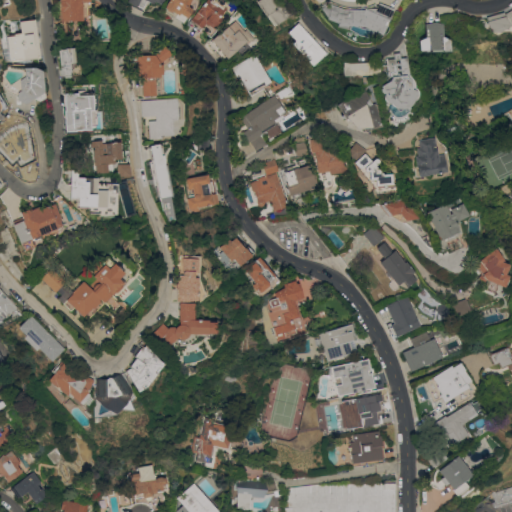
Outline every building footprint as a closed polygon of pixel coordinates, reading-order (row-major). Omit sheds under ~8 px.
[(89,0),(89,1),(88,1),(89,6),(83,7),(84,19),(60,21),(59,0),(89,0)] [(162,0),(161,4),(154,0),(152,3),(146,0),(140,10),(126,3),(127,0),(162,0)] [(190,0),(187,5),(192,9),(182,24),(172,16),(173,14),(165,9),(165,6),(165,4),(167,0),(190,0)] [(228,0),(225,4),(228,6),(220,15),(223,17),(213,28),(208,24),(207,25),(205,24),(199,30),(188,22),(204,0),(228,0)] [(278,0),(280,3),(283,0),(292,14),(275,25),(267,13),(264,15),(255,1),(256,0),(278,0)] [(318,6),(323,2),(324,3),(325,4),(327,2),(343,9),(362,9),(363,8),(375,8),(377,4),(392,9),(381,35),(362,26),(347,25),(346,29),(335,26),(336,25),(336,23),(325,19),(326,17),(320,8),(318,6)] [(483,17),(501,12),(501,14),(511,7),(511,28),(511,26),(505,25),(505,29),(500,29),(498,32),(488,32),(484,17),(483,17)] [(33,18),(39,57),(17,60),(16,59),(8,60),(5,36),(17,35),(17,32),(20,32),(18,21),(33,18)] [(243,30),(246,28),(255,40),(249,45),(246,40),(242,44),(245,48),(238,53),(236,51),(226,59),(211,39),(235,20),(243,30)] [(449,51),(440,51),(425,52),(425,49),(418,50),(418,40),(424,37),(423,23),(433,21),(441,23),(442,36),(448,39),(449,51)] [(325,53),(311,65),(291,43),(294,40),(287,31),(297,22),(325,53)] [(158,62),(159,64),(162,64),(162,70),(162,74),(159,74),(160,76),(159,76),(160,95),(141,96),(141,75),(137,75),(136,55),(153,55),(152,53),(164,45),(170,54),(165,58),(168,58),(162,62),(161,60),(158,62)] [(75,61),(74,62),(74,63),(70,69),(71,74),(69,74),(69,76),(63,77),(63,75),(61,76),(57,48),(73,47),(75,61)] [(385,59),(391,58),(390,53),(397,52),(397,57),(404,57),(406,74),(411,81),(412,87),(414,88),(415,90),(415,93),(415,96),(413,98),(411,100),(408,104),(405,106),(402,107),(398,108),(395,108),(391,106),(389,105),(388,103),(384,102),(382,100),(381,98),(381,96),(382,92),(379,93),(377,89),(379,87),(378,85),(387,80),(389,76),(387,76),(385,61),(385,59)] [(270,81),(268,82),(269,84),(266,85),(265,84),(261,86),(262,88),(249,96),(237,73),(234,75),(230,67),(254,53),(270,81)] [(377,74),(369,74),(369,76),(359,76),(359,75),(342,75),(341,61),(348,63),(377,61),(377,70),(377,74)] [(43,76),(41,78),(43,98),(37,101),(31,98),(23,104),(14,100),(15,96),(15,93),(18,90),(17,80),(24,76),(24,72),(22,72),(22,68),(32,67),(43,72),(43,76)] [(373,102),(379,126),(368,129),(367,127),(354,127),(345,117),(344,118),(342,117),(341,118),(339,115),(341,114),(335,104),(362,88),(371,103),(373,102)] [(76,93),(76,95),(92,95),(92,110),(90,110),(91,116),(98,116),(98,129),(74,130),(74,131),(63,131),(62,93),(76,93)] [(281,114),(283,117),(274,123),(279,132),(269,138),(265,131),(259,134),(265,144),(254,151),(248,142),(247,143),(241,132),(246,129),(239,117),(257,106),(257,105),(274,94),(285,112),(281,114)] [(177,118),(172,119),(172,135),(161,136),(161,138),(148,139),(147,120),(154,120),(154,115),(141,116),(140,100),(176,98),(177,118)] [(36,157),(30,158),(29,156),(19,158),(17,149),(0,145),(0,124),(10,114),(22,117),(20,129),(28,130),(29,138),(32,138),(36,157)] [(432,137),(433,146),(430,146),(431,148),(434,148),(435,155),(442,154),(444,172),(426,174),(426,175),(418,176),(417,175),(416,176),(415,166),(414,167),(412,156),(415,155),(413,147),(417,147),(416,140),(432,137)] [(320,138),(322,148),(326,148),(328,147),(330,147),(332,148),(334,150),(335,152),(334,154),(344,153),(346,171),(329,173),(328,171),(317,172),(314,151),(310,152),(309,139),(320,138)] [(119,141),(119,149),(121,149),(122,157),(120,157),(120,158),(113,159),(113,163),(105,164),(106,172),(94,173),(94,165),(92,165),(91,149),(92,149),(92,146),(89,146),(88,140),(100,140),(101,154),(108,154),(108,142),(119,141)] [(305,142),(307,153),(295,155),(293,144),(305,142)] [(160,143),(149,145),(161,220),(171,218),(160,143)] [(381,174),(389,173),(390,183),(393,183),(394,191),(372,193),(371,186),(356,168),(355,165),(352,162),(354,160),(346,152),(353,143),(364,149),(362,152),(363,153),(370,161),(372,158),(374,158),(376,158),(376,160),(377,161),(376,163),(373,165),(381,174)] [(267,161),(274,158),(278,170),(265,174),(261,164),(261,162),(267,161)] [(117,175),(115,167),(116,165),(116,164),(127,164),(129,176),(117,175)] [(298,192),(299,196),(291,198),(290,195),(288,195),(284,182),(286,182),(283,172),(293,169),(293,168),(296,167),(297,168),(308,165),(310,174),(313,173),(316,184),(308,187),(309,189),(298,192)] [(128,215),(129,193),(116,192),(116,185),(108,185),(108,190),(95,189),(96,177),(73,176),(73,169),(68,169),(67,198),(75,198),(75,207),(99,208),(98,214),(128,215)] [(256,178),(266,174),(266,175),(275,172),(287,206),(273,211),(269,200),(264,202),(263,204),(262,205),(260,206),(258,205),(256,204),(256,202),(256,200),(253,190),(251,190),(249,182),(257,179),(256,178)] [(209,183),(207,183),(209,193),(211,193),(211,194),(215,193),(217,203),(188,209),(186,198),(193,196),(191,188),(187,189),(185,178),(207,174),(209,183)] [(247,205),(254,203),(249,185),(242,187),(247,205)] [(509,191),(495,198),(492,193),(506,185),(509,191)] [(450,234),(451,236),(445,238),(444,237),(439,239),(437,235),(435,236),(424,212),(425,210),(434,206),(432,203),(433,201),(453,193),(457,202),(445,207),(447,213),(449,212),(447,209),(460,203),(467,215),(453,221),(456,227),(455,227),(457,231),(450,234)] [(378,204),(402,200),(405,207),(413,205),(419,217),(405,220),(403,222),(389,215),(386,215),(378,204)] [(47,231),(49,234),(39,238),(39,237),(32,239),(32,238),(30,239),(33,246),(23,251),(19,243),(18,244),(10,225),(11,224),(10,221),(19,217),(17,212),(28,208),(28,209),(36,206),(38,209),(52,203),(58,220),(57,221),(59,226),(55,227),(55,230),(50,232),(47,231)] [(373,227),(383,240),(373,248),(363,235),(373,227)] [(241,251),(242,250),(249,259),(237,269),(230,261),(227,264),(216,250),(225,242),(227,244),(232,240),(241,251)] [(391,256),(395,253),(404,266),(406,264),(414,275),(412,277),(417,284),(407,291),(402,285),(397,289),(379,266),(384,262),(378,254),(386,248),(391,256)] [(483,282),(480,285),(476,279),(479,277),(472,267),(493,251),(501,261),(500,264),(507,267),(503,277),(506,279),(502,289),(483,282)] [(106,310),(101,305),(84,323),(71,310),(67,313),(55,300),(58,297),(54,293),(52,295),(38,281),(49,270),(63,284),(61,286),(70,294),(80,284),(75,279),(83,271),(90,279),(92,277),(86,271),(95,262),(98,266),(105,259),(122,276),(117,281),(121,286),(119,288),(120,289),(113,296),(112,294),(109,297),(114,302),(112,304),(116,308),(111,313),(108,310),(109,309),(108,308),(106,310)] [(174,303),(175,292),(174,292),(174,286),(175,286),(176,278),(181,278),(181,275),(180,275),(180,272),(180,261),(194,261),(196,261),(195,275),(193,275),(192,281),(197,281),(196,303),(187,303),(187,305),(174,304),(174,303)] [(255,262),(276,286),(259,300),(254,299),(256,297),(253,294),(252,295),(248,291),(251,288),(240,275),(255,262)] [(305,334),(306,338),(267,350),(265,346),(254,312),(253,309),(258,308),(262,306),(266,318),(269,317),(268,311),(269,311),(267,305),(274,303),(272,298),(282,292),(281,288),(293,286),(294,289),(297,288),(302,303),(295,305),(297,309),(293,310),(297,322),(298,323),(299,326),(303,326),(305,334)] [(13,314),(15,319),(0,327),(0,297),(14,313),(13,314)] [(396,339),(393,340),(390,332),(392,331),(391,329),(394,328),(386,309),(407,300),(420,329),(420,330),(396,341),(396,340),(396,339)] [(206,327),(213,327),(212,338),(205,337),(205,339),(194,339),(193,342),(191,344),(188,346),(185,348),(183,349),(183,350),(180,350),(176,350),(172,350),(169,348),(166,350),(162,351),(161,349),(159,350),(148,339),(159,328),(164,333),(166,331),(171,331),(173,333),(174,331),(176,330),(177,325),(176,325),(176,308),(191,308),(191,324),(206,325),(206,327)] [(448,317),(448,318),(445,320),(440,321),(440,320),(437,317),(438,311),(443,309),(448,312),(448,317)] [(59,354),(46,367),(34,354),(31,356),(18,344),(21,341),(13,333),(26,321),(59,354)] [(317,333),(352,323),(354,329),(353,329),(355,339),(352,340),(355,351),(325,360),(317,333)] [(410,375),(402,356),(413,351),(409,342),(426,335),(429,343),(433,342),(442,361),(410,375)] [(250,350),(244,350),(244,338),(254,338),(254,349),(254,350),(250,350)] [(511,373),(510,374),(509,371),(507,372),(505,367),(499,370),(497,365),(492,367),(487,356),(495,353),(495,354),(507,348),(510,356),(511,355),(511,373)] [(128,372),(126,371),(133,362),(131,361),(138,352),(140,353),(142,349),(157,364),(161,368),(144,391),(136,396),(123,374),(128,372)] [(367,358),(369,369),(366,370),(367,373),(370,373),(373,387),(336,395),(330,367),(367,358)] [(65,393),(64,394),(54,387),(49,384),(45,379),(50,373),(48,370),(57,359),(80,378),(82,375),(90,379),(84,391),(90,399),(85,406),(80,402),(79,404),(65,393)] [(474,388),(467,393),(469,396),(457,403),(452,395),(449,397),(443,401),(441,397),(434,401),(425,379),(434,376),(449,367),(451,369),(459,364),(474,388)] [(128,389),(129,392),(126,398),(132,410),(117,409),(113,413),(93,398),(93,378),(106,377),(118,372),(118,373),(128,389)] [(351,428),(346,400),(380,394),(381,403),(379,403),(379,406),(382,406),(383,412),(380,413),(381,423),(351,428)] [(64,401),(67,398),(72,403),(69,406),(64,401)] [(445,448),(431,425),(466,402),(473,414),(467,418),(468,419),(460,424),(466,434),(445,448)] [(220,443),(216,442),(215,445),(211,444),(211,447),(213,447),(211,455),(209,454),(208,457),(210,458),(209,462),(207,462),(207,463),(194,460),(196,453),(189,451),(193,436),(198,437),(199,433),(201,425),(202,425),(204,417),(211,419),(210,426),(215,427),(214,431),(222,433),(220,443)] [(0,432),(4,430),(2,428),(8,424),(15,436),(0,445),(0,432)] [(351,463),(348,442),(352,441),(351,434),(378,430),(378,435),(380,435),(381,439),(383,438),(384,447),(382,448),(383,457),(381,457),(381,459),(351,463)] [(223,443),(225,434),(236,437),(234,446),(223,443)] [(437,449),(445,457),(433,467),(426,459),(437,449)] [(0,458),(11,451),(19,463),(16,464),(21,473),(6,483),(0,473),(0,458)] [(456,455),(465,467),(470,474),(462,481),(466,486),(455,495),(446,483),(443,486),(438,479),(441,476),(436,471),(456,455)] [(138,473),(136,467),(150,464),(152,473),(153,473),(154,479),(156,478),(157,477),(159,477),(162,477),(164,477),(166,489),(156,492),(158,499),(152,509),(150,506),(147,503),(143,502),(139,502),(136,502),(134,503),(128,475),(138,473)] [(9,487),(32,471),(39,482),(37,483),(46,496),(34,504),(26,491),(16,498),(9,487)] [(273,484),(277,496),(275,496),(273,496),(273,491),(263,492),(262,497),(249,496),(248,508),(235,507),(237,493),(235,492),(237,478),(259,480),(259,478),(271,479),(273,484)] [(217,511),(215,511),(173,511),(181,505),(175,498),(192,483),(217,511)] [(511,485),(511,501),(494,507),(493,503),(497,501),(494,492),(511,485)] [(131,505),(120,507),(118,494),(121,493),(128,488),(131,505)] [(86,504),(84,511),(61,511),(62,509),(59,509),(61,499),(86,504)]
